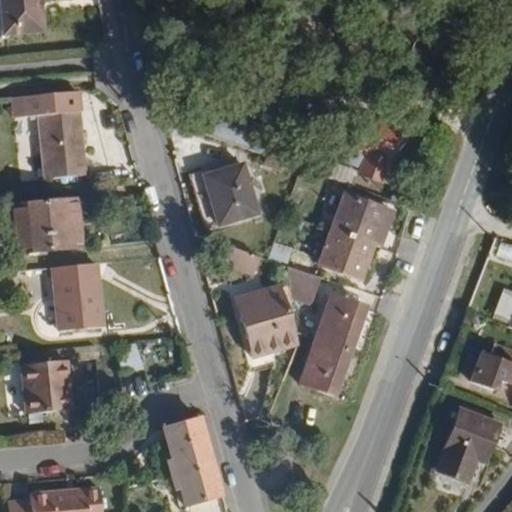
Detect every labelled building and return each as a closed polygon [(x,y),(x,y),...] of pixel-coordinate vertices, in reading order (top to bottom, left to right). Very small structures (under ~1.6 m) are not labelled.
[(43,44),(40,0),(0,0),(0,30),(1,46),(43,44)] [(216,104),(207,134),(248,146),(257,117),(216,104)] [(80,152),(76,107),(32,111),(38,173),(85,169),(84,151),(80,152)] [(365,199),(376,164),(330,151),(319,186),(365,199)] [(253,218),(244,169),(195,178),(205,227),(253,218)] [(370,236),(378,216),(336,199),(323,231),(361,246),(365,235),(370,236)] [(93,252),(88,201),(8,209),(13,259),(93,252)] [(355,259),(361,246),(323,231),(310,263),(352,280),(360,261),(355,259)] [(260,271),(206,247),(197,268),(251,291),(260,271)] [(108,338),(101,267),(53,271),(60,342),(108,338)] [(319,284),(292,273),(294,297),(321,309),(330,289),(319,284)] [(511,326),(511,290),(504,288),(492,319),(511,326)] [(296,355),(283,292),(237,302),(250,365),(296,355)] [(321,309),(294,297),(295,307),(318,317),(321,309)] [(337,401),(370,317),(337,304),(322,343),(331,346),(320,376),(311,372),(305,388),(337,401)] [(504,383),(511,356),(511,354),(488,347),(485,358),(476,356),(467,385),(489,393),(493,379),(504,383)] [(67,413),(65,396),(72,395),(70,361),(22,366),(27,417),(67,413)] [(74,412),(72,395),(65,396),(67,413),(74,412)] [(124,419),(122,402),(106,404),(108,421),(124,419)] [(472,465),(484,427),(443,414),(423,475),(455,486),(463,461),(472,465)] [(208,511),(226,507),(201,426),(163,437),(164,440),(157,442),(163,461),(168,459),(181,500),(184,511),(208,511)] [(181,500),(168,459),(163,461),(175,501),(181,500)] [(103,511),(102,496),(77,498),(77,505),(53,507),(52,500),(31,502),(32,508),(32,511),(103,511)] [(77,505),(77,498),(52,500),(53,507),(77,505)]
